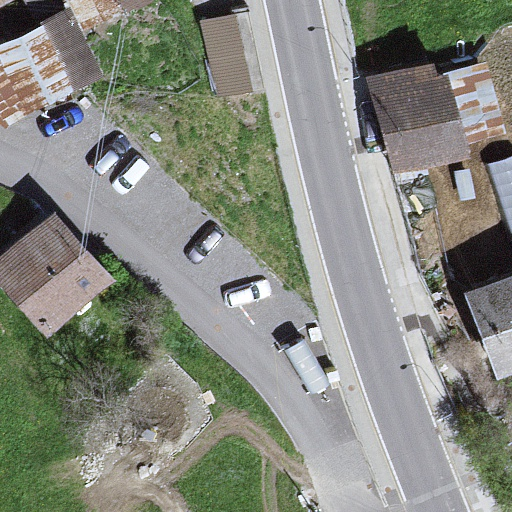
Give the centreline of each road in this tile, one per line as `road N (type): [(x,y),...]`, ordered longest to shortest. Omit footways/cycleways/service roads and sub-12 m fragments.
road 1 (secondary): [(439,511),(344,233),(292,0)]
road 2 (residential): [(0,171),(92,232),(224,339),(288,424),(339,511)]
